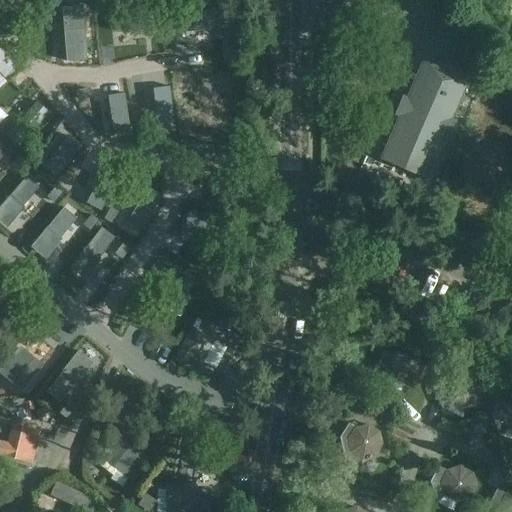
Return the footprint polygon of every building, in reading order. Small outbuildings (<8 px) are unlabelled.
[(83,6),(62,8),(66,62),(87,60),(83,6)] [(184,14),(185,31),(241,28),(240,11),(184,14)] [(17,68),(0,47),(0,73),(4,79),(17,68)] [(429,176),(471,78),(422,58),(380,155),(429,176)] [(39,101),(9,135),(22,147),(52,114),(39,101)] [(27,162),(19,156),(11,165),(18,172),(27,162)] [(54,179),(88,203),(95,193),(62,169),(54,179)] [(181,194),(197,194),(198,172),(182,171),(181,194)] [(0,221),(6,226),(38,187),(27,178),(0,206),(0,221)] [(53,202),(62,192),(56,186),(47,197),(53,202)] [(76,219),(63,208),(32,246),(45,257),(76,219)] [(118,213),(110,208),(104,219),(112,223),(118,213)] [(90,231),(97,220),(91,215),(82,225),(90,231)] [(101,259),(99,258),(114,238),(101,228),(86,248),(86,247),(70,268),(85,280),(101,259)] [(511,257),(511,233),(510,233),(501,253),(511,257)] [(123,244),(115,254),(122,260),(130,249),(123,244)] [(208,285),(204,294),(213,299),(218,291),(208,285)] [(177,322),(186,302),(176,298),(168,318),(177,322)] [(134,320),(142,308),(133,302),(124,314),(134,320)] [(213,341),(191,330),(176,360),(197,371),(213,341)] [(384,350),(377,366),(385,386),(393,378),(406,383),(418,379),(423,367),(418,354),(406,349),(394,354),(384,350)] [(47,392),(59,402),(75,383),(76,384),(93,363),(78,351),(61,372),(63,373),(47,392)] [(441,375),(434,391),(443,411),(451,403),(463,408),(475,404),(480,392),(476,379),(463,374),(451,379),(441,375)] [(498,400),(492,417),(500,437),(508,429),(511,430),(511,402),(508,404),(498,400)] [(32,402),(24,403),(24,410),(33,410),(32,402)] [(75,409),(67,403),(59,414),(66,419),(75,409)] [(147,436),(156,446),(178,431),(169,419),(147,436)] [(349,424),(340,438),(344,458),(360,469),(362,459),(375,456),(382,445),(379,432),(368,425),(356,428),(349,424)] [(28,462),(34,433),(7,427),(1,455),(28,462)] [(119,473),(135,451),(117,438),(101,459),(119,473)] [(447,471),(438,466),(430,482),(437,503),(446,495),(457,501),(470,497),(476,485),(472,473),(460,467),(447,471)] [(56,483),(50,495),(73,506),(70,511),(77,511),(79,509),(86,511),(87,511),(93,500),(56,483)] [(211,490),(196,490),(196,487),(196,485),(180,484),(179,487),(179,490),(165,490),(165,504),(166,504),(166,511),(208,511),(209,505),(210,505),(211,490)] [(488,505),(490,511),(511,511),(511,492),(506,494),(497,489),(488,505)] [(145,495),(138,505),(147,511),(148,511),(155,502),(145,495)]
